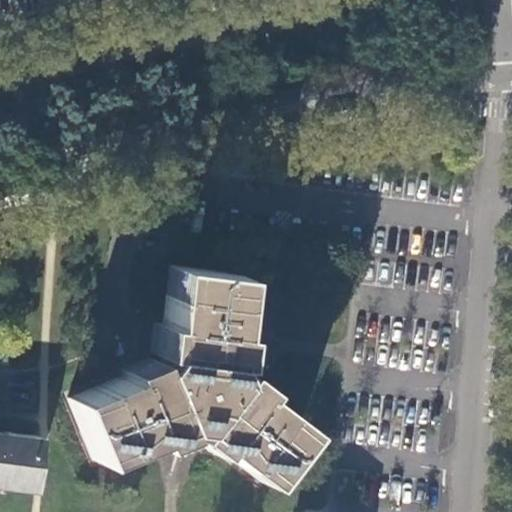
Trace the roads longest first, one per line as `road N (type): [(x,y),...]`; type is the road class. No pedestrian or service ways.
road 1 (secondary): [(0,191),(162,140),(503,76)]
road 2 (residential): [(503,76),(465,511)]
road 3 (secondary): [(413,0),(120,44),(0,79)]
